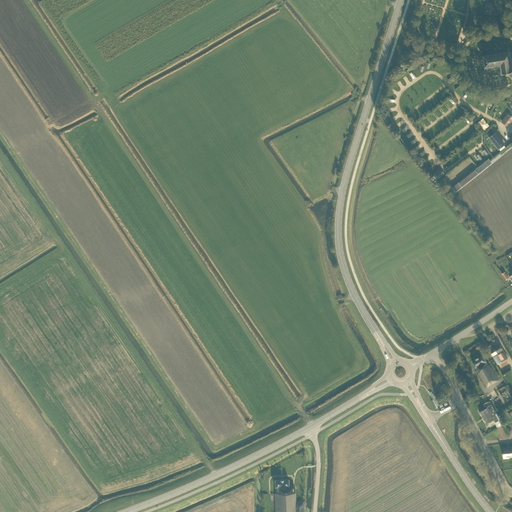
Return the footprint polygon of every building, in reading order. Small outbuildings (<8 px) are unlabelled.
[(497,9),(497,4),(495,4),(495,0),(487,0),(487,3),(486,14),(496,15),(497,9)] [(511,71),(511,60),(510,51),(483,55),(485,67),(501,65),(502,73),(511,71)] [(483,105),(490,109),(493,102),(486,99),(483,105)] [(502,122),(508,126),(511,120),(511,116),(508,114),(502,122)] [(495,133),(489,138),(498,149),(504,144),(495,133)] [(461,187),(461,186),(477,173),(477,174),(491,163),(488,159),(474,170),(475,170),(458,183),(452,187),(455,192),(461,187)] [(489,358),(503,350),(500,345),(493,349),(490,345),(485,348),(487,352),(486,353),(489,358)] [(497,364),(508,358),(503,351),(498,354),(493,357),(497,364)] [(488,365),(487,363),(483,355),(478,358),(478,357),(476,359),(472,361),(478,372),(477,373),(486,387),(498,380),(489,364),(488,365)] [(498,390),(505,402),(511,397),(511,393),(507,385),(498,390)] [(495,422),(499,420),(495,414),(496,413),(491,404),(487,407),(487,408),(480,412),(483,418),(484,418),(487,423),(494,419),(495,422)] [(509,457),(511,456),(511,446),(506,447),(507,448),(502,449),(503,454),(504,458),(509,458),(509,457)] [(275,494),(275,511),(295,511),(296,504),(295,486),(289,486),(288,479),(275,480),(275,487),(276,487),(276,493),(275,494)] [(303,511),(303,503),(296,504),(295,511),(303,511)]
